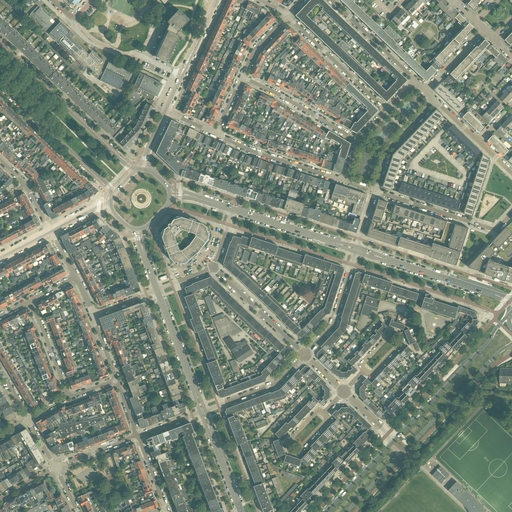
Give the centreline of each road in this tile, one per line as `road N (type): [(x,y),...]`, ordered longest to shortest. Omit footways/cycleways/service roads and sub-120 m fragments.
road 1 (secondary): [(346,511),(511,343)]
road 2 (tertiary): [(134,170),(0,46)]
road 3 (secondary): [(508,315),(394,440)]
road 4 (tertiary): [(0,83),(111,195)]
road 5 (residential): [(345,180),(215,133)]
road 6 (residential): [(286,16),(386,111)]
road 7 (residential): [(357,141),(242,77)]
road 8 (residential): [(496,230),(375,191)]
road 9 (residential): [(304,354),(212,267)]
road 10 (tertiary): [(494,294),(380,256)]
